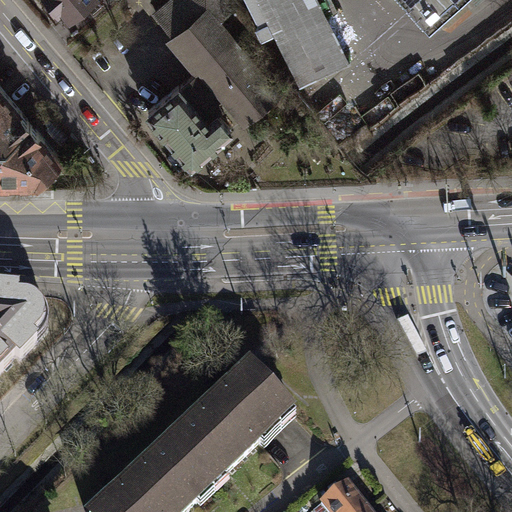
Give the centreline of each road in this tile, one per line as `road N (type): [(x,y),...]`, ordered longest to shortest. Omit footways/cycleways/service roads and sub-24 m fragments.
road 1 (residential): [(0,8),(136,169),(152,233)]
road 2 (residential): [(0,443),(123,313),(152,233)]
road 3 (primary): [(152,233),(404,227)]
road 4 (residential): [(275,511),(442,382)]
road 5 (secondary): [(404,227),(412,295),(442,382)]
road 6 (primary): [(0,234),(152,233)]
